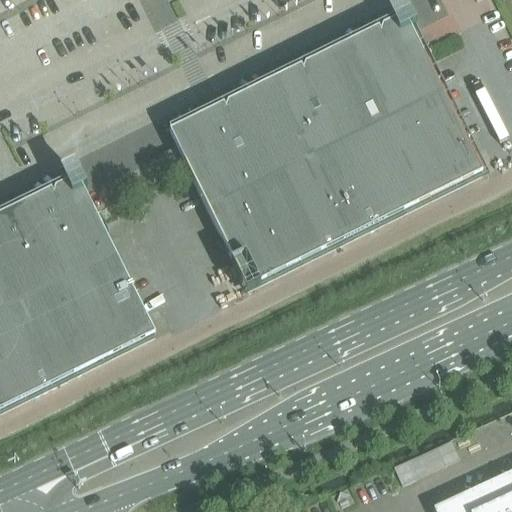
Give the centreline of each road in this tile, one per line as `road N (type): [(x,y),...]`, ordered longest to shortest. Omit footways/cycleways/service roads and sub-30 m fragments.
road 1 (secondary): [(511,257),(30,477)]
road 2 (secondary): [(77,511),(511,322)]
